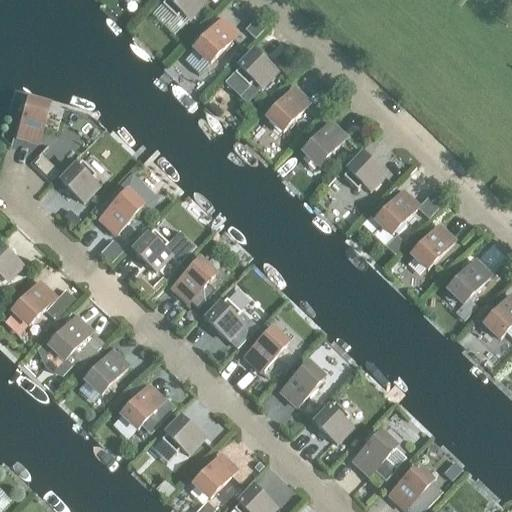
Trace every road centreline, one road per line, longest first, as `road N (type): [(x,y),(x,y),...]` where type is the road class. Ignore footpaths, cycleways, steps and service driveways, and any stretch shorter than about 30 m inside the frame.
road 1 (residential): [(339,511),(24,210),(14,185)]
road 2 (residential): [(511,234),(266,0)]
